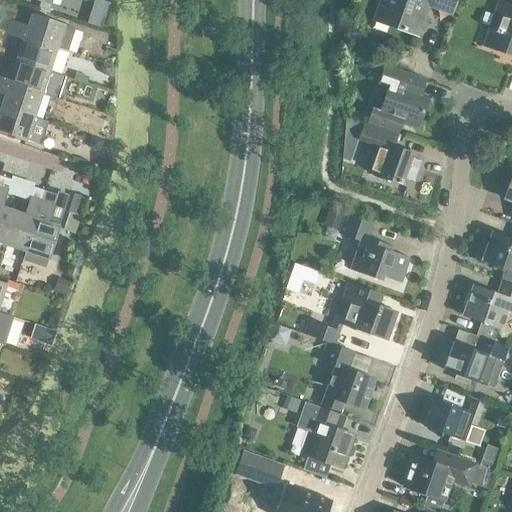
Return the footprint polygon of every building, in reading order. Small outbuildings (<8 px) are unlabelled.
[(382,0),(377,16),(390,21),(389,26),(418,36),(428,7),(452,15),(456,0),(382,0)] [(501,51),(511,55),(511,4),(500,1),(484,47),(501,53),(501,51)] [(1,17),(0,18),(0,29),(23,38),(23,37),(67,52),(75,28),(31,14),(27,26),(1,17)] [(91,14),(88,24),(102,28),(105,19),(91,14)] [(0,42),(20,49),(16,60),(50,71),(57,49),(67,52),(23,37),(23,38),(0,29),(0,42)] [(368,59),(366,66),(380,70),(382,63),(368,59)] [(0,67),(0,80),(8,83),(42,94),(50,71),(16,60),(12,72),(0,67)] [(104,75),(110,77),(113,68),(102,64),(100,69),(104,75)] [(374,110),(369,124),(398,134),(403,122),(418,128),(428,97),(403,88),(408,75),(386,67),(379,84),(390,88),(380,113),(374,110)] [(0,92),(5,94),(1,106),(35,117),(42,94),(8,83),(0,80),(0,92)] [(35,117),(1,106),(0,108),(0,131),(27,140),(35,117)] [(398,134),(369,124),(365,122),(359,139),(379,147),(370,173),(411,188),(422,158),(394,148),(399,135),(398,135),(398,134)] [(0,243),(3,245),(14,211),(3,207),(12,180),(0,176),(0,243)] [(3,245),(26,252),(37,218),(45,191),(34,188),(26,214),(14,211),(3,245)] [(37,218),(26,252),(49,260),(60,226),(48,222),(57,195),(45,191),(37,218)] [(374,223),(345,213),(329,208),(323,225),(340,231),(340,233),(338,233),(338,234),(363,243),(353,271),(382,281),(383,277),(401,283),(402,282),(400,282),(409,259),(410,259),(410,258),(393,252),(394,247),(368,238),(374,223)] [(64,231),(75,234),(80,217),(70,213),(64,231)] [(511,240),(493,234),(483,260),(511,270),(511,240)] [(295,264),(286,290),(297,294),(302,280),(316,285),(320,273),(295,264)] [(54,292),(65,296),(70,283),(59,279),(54,292)] [(304,334),(335,345),(342,325),(357,330),(356,332),(370,336),(371,334),(388,340),(398,312),(371,303),(375,292),(349,283),(333,329),(309,321),(304,334)] [(463,306),(463,308),(463,309),(463,311),(463,313),(465,313),(464,316),(482,322),(477,337),(479,337),(505,347),(507,341),(498,338),(501,329),(507,312),(511,313),(511,285),(502,283),(498,296),(473,287),(472,290),(471,290),(470,291),(469,292),(468,292),(468,293),(467,294),(466,296),(465,297),(465,298),(464,299),(464,300),(464,301),(464,302),(463,303),(463,304),(463,306)] [(273,324),(268,339),(285,345),(290,331),(273,324)] [(454,343),(444,370),(457,375),(455,379),(469,384),(471,379),(494,387),(508,348),(505,347),(479,337),(475,351),(454,343)] [(335,367),(321,406),(340,412),(343,402),(364,410),(375,380),(348,370),(354,353),(328,343),(321,361),(335,367)] [(433,400),(424,426),(464,441),(478,401),(466,396),(461,410),(433,400)] [(300,401),(287,397),(283,408),(296,412),(300,401)] [(306,403),(297,427),(309,431),(318,435),(310,458),(332,465),(344,469),(348,457),(350,458),(353,456),(356,449),(354,446),(352,445),(356,435),(342,431),(346,417),(306,403)] [(495,425),(505,429),(510,415),(500,411),(495,425)] [(235,475),(276,490),(285,465),(243,451),(235,475)] [(451,482),(469,487),(477,464),(442,453),(438,466),(413,457),(403,488),(444,502),(451,482)] [(328,511),(332,501),(285,484),(274,511),(328,511)]
